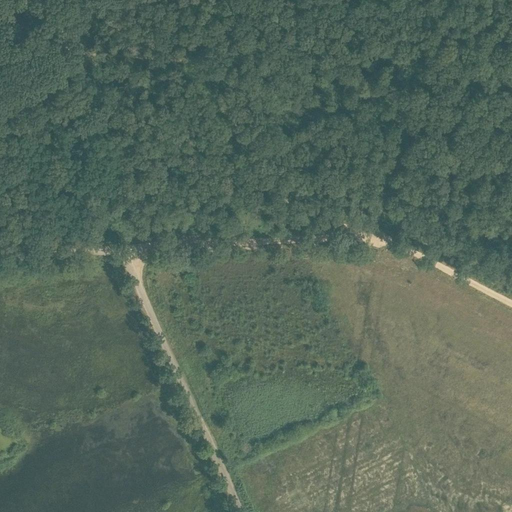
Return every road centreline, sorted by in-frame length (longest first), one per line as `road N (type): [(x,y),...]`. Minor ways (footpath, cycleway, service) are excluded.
road 1 (unclassified): [(238,511),(126,258)]
road 2 (track): [(359,239),(157,248),(126,258)]
road 3 (track): [(19,0),(53,31),(200,62)]
road 4 (track): [(511,306),(405,250),(359,239)]
road 5 (unclassified): [(0,265),(88,252),(126,258)]
